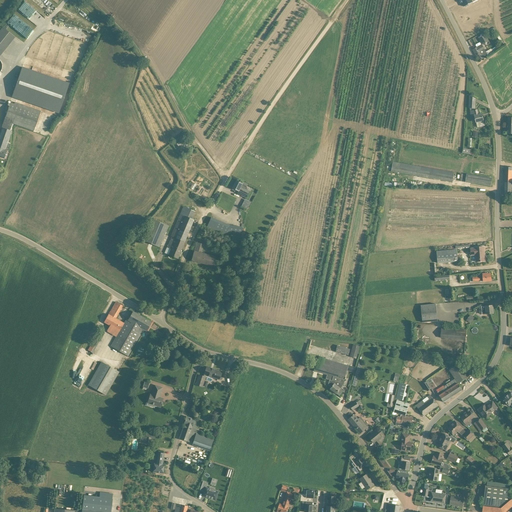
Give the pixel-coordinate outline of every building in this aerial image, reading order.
[(17,10),(29,18),(31,13),(40,19),(43,15),(22,1),(17,10)] [(0,27),(0,54),(14,36),(1,26),(0,27)] [(478,37),(483,45),(489,41),(485,34),(478,37)] [(501,47),(504,45),(501,40),(498,42),(499,44),(492,50),(493,52),(501,47)] [(479,60),(484,58),(483,57),(488,54),(482,45),(473,50),(478,59),(479,60)] [(68,84),(22,68),(12,96),(58,112),(68,84)] [(475,98),(469,95),(468,108),(469,108),(470,111),(471,116),(474,116),(475,123),(479,122),(480,127),(484,126),(483,121),(484,120),(482,114),(478,114),(478,112),(477,109),(475,110),(475,98)] [(12,123),(34,131),(40,111),(11,101),(4,120),(12,123)] [(12,131),(10,130),(2,128),(0,132),(0,157),(4,158),(7,150),(8,150),(10,144),(8,143),(12,131)] [(452,182),(454,173),(393,162),(391,171),(452,182)] [(465,182),(491,186),(492,178),(466,174),(466,175),(465,181),(465,182)] [(246,188),(248,184),(243,182),(242,183),(237,181),(233,188),(239,191),(237,194),(246,198),(249,191),(245,189),(246,188)] [(241,206),(247,209),(248,205),(249,206),(251,202),(245,199),(241,206)] [(160,247),(168,226),(169,223),(167,222),(177,206),(176,206),(170,201),(161,214),(157,221),(153,220),(151,219),(142,240),(160,247)] [(168,239),(164,238),(161,245),(171,249),(168,255),(178,259),(178,258),(185,242),(184,242),(194,220),(192,219),(188,217),(191,210),(183,207),(180,214),(171,236),(169,235),(168,239)] [(202,244),(201,244),(197,242),(194,251),(191,261),(214,267),(216,257),(201,253),(202,248),(201,248),(202,244)] [(476,262),(485,261),(484,247),(475,248),(475,249),(470,249),(471,256),(475,255),(476,262)] [(438,263),(458,262),(458,261),(462,261),(462,258),(457,259),(457,250),(436,252),(438,263)] [(491,281),(491,274),(491,273),(487,274),(487,273),(482,273),(482,274),(479,274),(479,276),(472,277),(473,282),(483,281),(483,282),(486,282),(491,281)] [(422,322),(437,321),(436,304),(421,305),(422,322)] [(482,315),(494,313),(493,305),(481,306),(482,314),(482,315)] [(140,334),(143,328),(147,331),(151,322),(133,312),(128,320),(126,319),(124,323),(115,318),(117,315),(110,311),(104,322),(110,326),(119,331),(116,337),(111,346),(128,356),(141,334),(140,334)] [(467,330),(442,328),(441,338),(466,340),(467,330)] [(87,350),(93,353),(100,341),(94,338),(87,350)] [(360,346),(354,345),(353,344),(349,357),(356,359),(360,346)] [(348,355),(350,349),(337,345),(336,352),(348,355)] [(327,375),(345,379),(348,365),(320,357),(317,368),(315,368),(314,371),(327,375)] [(119,372),(117,371),(101,362),(88,385),(106,395),(119,372)] [(449,370),(455,379),(451,382),(454,386),(450,388),(451,390),(448,391),(452,397),(462,390),(458,383),(468,377),(459,363),(449,370)] [(353,385),(356,386),(361,366),(358,365),(353,385)] [(204,374),(219,378),(222,372),(206,367),(204,374)] [(195,384),(203,387),(203,386),(205,377),(199,375),(195,384)] [(343,384),(345,379),(327,375),(326,379),(329,380),(328,385),(331,387),(330,389),(337,394),(343,384)] [(454,386),(451,382),(446,385),(447,386),(440,390),(440,391),(437,392),(439,395),(444,402),(449,398),(450,399),(452,397),(448,391),(451,390),(450,388),(454,386)] [(405,401),(408,385),(400,383),(396,399),(405,401)] [(160,407),(162,401),(163,399),(159,397),(162,388),(154,385),(151,394),(150,394),(147,403),(151,404),(150,406),(154,408),(155,405),(160,407)] [(511,406),(511,394),(510,392),(503,400),(509,406),(510,405),(511,406)] [(438,405),(430,395),(427,397),(429,399),(425,402),(431,411),(438,405)] [(405,415),(409,403),(397,400),(393,412),(405,415)] [(431,411),(425,402),(424,403),(422,400),(416,405),(424,416),(431,411)] [(491,412),(497,408),(493,401),(486,406),(485,405),(478,410),(485,419),(492,413),(491,412)] [(461,418),(465,423),(464,423),(467,426),(471,424),(468,420),(474,416),(470,411),(461,418)] [(348,419),(360,434),(366,429),(368,426),(364,422),(362,424),(354,414),(353,415),(348,419)] [(413,417),(401,416),(396,416),(396,417),(393,417),(392,421),(396,422),(395,426),(401,426),(401,423),(412,424),(413,417)] [(199,421),(195,420),(186,417),(184,424),(179,438),(189,442),(189,441),(193,442),(196,433),(200,434),(201,432),(196,430),(196,428),(199,421)] [(476,422),(482,431),(487,427),(481,418),(476,422)] [(462,429),(455,422),(448,429),(453,434),(456,431),(458,433),(462,429)] [(469,429),(462,436),(467,441),(474,434),(469,429)] [(381,446),(385,436),(381,431),(379,433),(377,431),(369,437),(373,441),(375,440),(375,441),(376,441),(381,446)] [(407,451),(407,450),(411,450),(412,442),(409,442),(410,434),(402,433),(401,441),(403,441),(401,450),(407,451)] [(446,450),(450,441),(448,441),(450,437),(443,433),(442,437),(440,436),(438,442),(439,442),(437,446),(446,450)] [(162,465),(164,453),(157,452),(155,463),(154,463),(152,472),(163,473),(164,465),(162,465)] [(431,463),(441,465),(442,462),(443,458),(442,458),(444,454),(437,452),(435,457),(433,456),(431,463)] [(458,457),(450,453),(448,457),(456,462),(458,457)] [(366,464),(362,458),(360,455),(352,461),(354,463),(353,464),(359,472),(362,470),(361,468),(366,464)] [(411,457),(405,456),(404,455),(404,456),(402,456),(401,462),(402,462),(402,465),(400,464),(399,468),(402,469),(409,470),(410,463),(410,462),(411,457)] [(439,470),(430,468),(429,473),(430,473),(429,479),(438,481),(439,470)] [(397,472),(396,477),(396,478),(400,478),(399,481),(399,482),(400,481),(405,482),(405,479),(408,480),(408,479),(408,474),(409,474),(408,474),(403,473),(403,470),(398,469),(397,472)] [(366,474),(362,477),(359,479),(366,490),(374,485),(371,480),(370,481),(366,474)] [(204,492),(202,496),(215,500),(218,492),(214,490),(214,489),(209,487),(209,489),(206,488),(207,483),(203,482),(200,490),(204,492)] [(482,511),(485,511),(505,511),(507,511),(508,511),(507,510),(511,506),(511,498),(507,493),(510,489),(500,487),(485,485),(483,506),(482,511)] [(307,490),(307,494),(306,497),(301,496),(301,501),(306,501),(312,502),(313,502),(313,498),(314,498),(315,491),(307,490)] [(282,504),(280,503),(277,511),(280,511),(286,511),(293,493),(287,491),(282,504)] [(100,492),(99,498),(83,496),(81,511),(110,511),(112,499),(112,493),(100,492)] [(330,503),(335,503),(336,493),(331,492),(331,496),(328,496),(328,499),(327,499),(327,502),(328,502),(328,503),(330,503)] [(446,494),(431,492),(431,497),(430,500),(440,501),(440,503),(445,504),(446,494)] [(464,499),(451,497),(450,504),(456,505),(463,506),(464,499)] [(312,505),(312,502),(306,501),(306,504),(305,504),(305,507),(305,511),(306,511),(313,511),(314,511),(314,509),(313,509),(314,505),(312,505)] [(326,509),(325,511),(334,511),(335,503),(330,503),(330,506),(327,506),(327,509),(326,509)] [(399,511),(400,506),(400,505),(386,503),(385,509),(390,510),(390,511),(399,511)]
